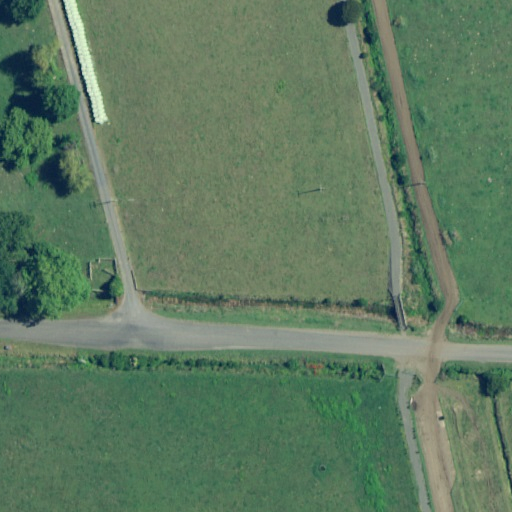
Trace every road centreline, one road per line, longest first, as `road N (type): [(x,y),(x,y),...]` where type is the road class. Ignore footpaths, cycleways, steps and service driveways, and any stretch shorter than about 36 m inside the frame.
road 1 (track): [(458,511),(429,381),(450,299),(385,0)]
road 2 (unclassified): [(0,335),(511,353)]
